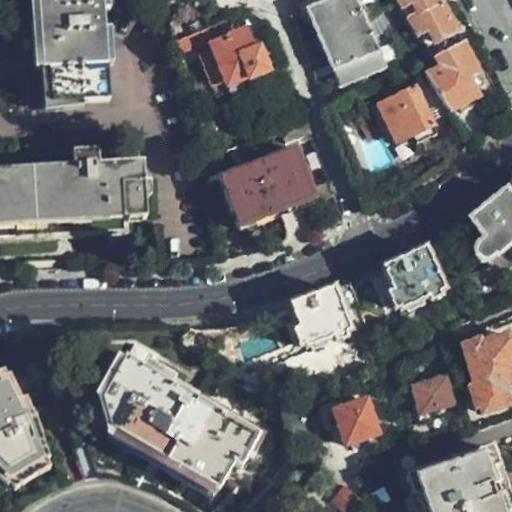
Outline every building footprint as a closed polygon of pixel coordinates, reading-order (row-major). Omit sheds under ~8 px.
[(105,29),(103,0),(38,0),(43,69),(49,69),(52,103),(108,101),(105,29)] [(308,0),(309,2),(300,5),(307,19),(312,17),(340,86),(384,66),(374,42),(356,0),(308,0)] [(398,0),(409,20),(441,3),(439,0),(398,0)] [(433,58),(462,42),(441,3),(409,20),(419,36),(433,58)] [(236,36),(229,18),(184,37),(173,42),(176,54),(184,50),(213,38),(217,50),(204,55),(217,97),(231,92),(229,86),(249,78),(253,80),(270,73),(261,49),(257,51),(251,34),(248,33),(246,33),(242,34),(236,36)] [(443,105),(451,116),(461,110),(464,115),(480,105),(477,100),(479,99),(475,92),(486,85),(462,42),(433,58),(440,70),(427,78),(433,88),(443,105)] [(430,84),(414,91),(424,113),(431,127),(451,117),(451,116),(443,105),(433,88),(430,84)] [(384,141),(382,136),(379,129),(387,124),(390,132),(398,148),(413,141),(433,131),(431,127),(424,113),(414,91),(359,117),(371,146),(384,141)] [(334,107),(328,110),(332,122),(339,119),(334,107)] [(379,129),(382,136),(390,132),(387,124),(379,129)] [(436,138),(433,131),(413,141),(416,147),(436,138)] [(330,184),(315,145),(222,179),(240,227),(314,200),(311,190),(330,184)] [(146,221),(143,165),(97,167),(97,155),(74,156),(75,168),(0,172),(0,238),(105,232),(106,231),(124,231),(124,221),(146,221)] [(511,246),(511,197),(506,190),(498,197),(468,221),(482,240),(476,246),(474,252),(476,258),(480,263),(485,261),(493,257),(498,257),(511,246)] [(405,258),(382,269),(399,311),(445,292),(426,248),(405,258)] [(335,290),(289,306),(305,349),(350,331),(335,290)] [(255,511),(321,440),(320,434),(300,389),(246,383),(178,343),(186,330),(174,329),(141,330),(104,329),(103,335),(73,335),(35,336),(44,365),(57,404),(83,483),(105,481),(126,483),(161,496),(185,510),(187,511),(255,511)] [(30,415),(57,404),(44,365),(35,336),(24,338),(12,339),(0,342),(0,482),(5,486),(18,471),(45,459),(30,415)] [(508,394),(498,359),(495,346),(482,350),(481,347),(466,351),(475,390),(472,392),(479,418),(483,417),(484,422),(494,420),(495,422),(503,420),(503,417),(509,415),(506,400),(508,394)] [(454,412),(446,379),(412,390),(420,421),(454,412)] [(379,437),(367,403),(363,404),(362,401),(353,404),(353,407),(334,415),(346,449),(379,437)] [(505,511),(492,471),(496,469),(491,450),(463,458),(443,465),(406,478),(412,496),(415,496),(420,511),(505,511)] [(332,502),(345,511),(355,511),(361,500),(342,486),(332,502)]
